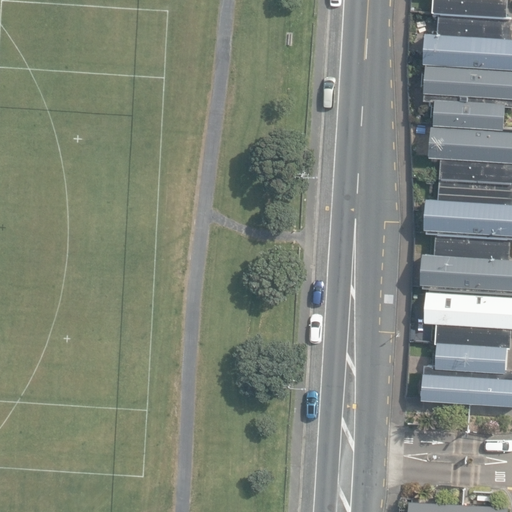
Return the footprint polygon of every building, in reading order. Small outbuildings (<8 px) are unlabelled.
[(440,13),(508,17),(509,0),(433,0),(433,12),(440,13)] [(511,69),(511,17),(508,17),(440,13),(439,34),(426,33),(424,64),(427,64),(511,69)] [(435,126),(504,130),(505,104),(511,104),(511,69),(427,64),(424,99),(436,99),(435,126)] [(423,399),(511,404),(511,368),(507,369),(508,347),(511,346),(511,257),(511,258),(511,256),(511,130),(504,130),(435,126),(431,126),(429,155),(442,156),(440,198),(426,198),(424,227),(427,228),(427,232),(437,233),(436,253),(424,253),(422,282),(424,282),(424,286),(429,287),(427,321),(440,322),(437,365),(427,364),(426,372),(425,372),(423,399)] [(507,511),(508,505),(409,501),(408,511),(401,511),(400,511),(507,511)]
